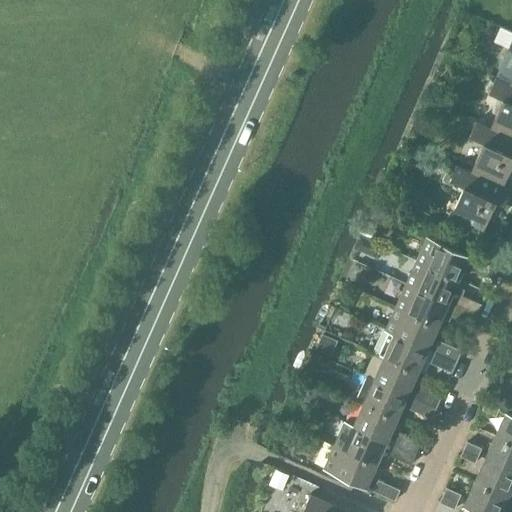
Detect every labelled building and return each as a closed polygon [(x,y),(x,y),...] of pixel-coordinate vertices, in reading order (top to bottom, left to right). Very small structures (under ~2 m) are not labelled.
[(511,84),(497,78),(490,94),(504,100),(491,129),(477,122),(511,138),(511,84)] [(511,138),(477,122),(470,137),(484,143),(472,172),(458,165),(504,186),(511,166),(511,138)] [(511,190),(511,189),(504,186),(458,165),(451,180),(465,187),(452,217),(483,231),(497,201),(506,205),(511,190)] [(395,179),(386,175),(379,189),(388,193),(395,179)] [(428,238),(418,261),(459,280),(463,272),(473,270),(495,280),(499,269),(478,259),(470,256),(428,238)] [(354,282),(361,265),(365,267),(368,260),(380,265),(386,249),(361,239),(345,279),(354,282)] [(462,296),(464,291),(456,287),(459,280),(418,261),(408,284),(478,316),(483,305),(462,296)] [(408,284),(398,308),(439,326),(442,318),(451,321),(453,317),(474,327),(478,316),(408,284)] [(387,331),(388,332),(428,349),(439,326),(398,308),(387,331)] [(435,352),(428,349),(388,332),(378,354),(385,357),(420,373),(425,375),(430,363),(435,352)] [(337,343),(322,337),(316,351),(331,357),(337,343)] [(458,362),(463,351),(441,341),(436,352),(458,362)] [(435,352),(430,363),(453,373),(458,362),(436,352),(435,352)] [(416,398),(438,408),(442,397),(422,388),(418,378),(420,373),(385,357),(375,380),(416,398)] [(438,408),(416,398),(375,380),(368,377),(358,400),(365,404),(398,418),(403,406),(411,409),(433,419),(438,408)] [(323,391),(312,386),(305,401),(317,405),(323,391)] [(497,417),(501,409),(486,403),(483,410),(497,417)] [(398,418),(365,404),(355,426),(388,441),(398,418)] [(511,414),(507,413),(497,436),(511,442),(511,414)] [(285,425),(295,429),(299,419),(289,416),(285,425)] [(347,422),(337,445),(378,464),(381,457),(388,460),(391,455),(390,455),(395,444),(347,422)] [(400,433),(395,444),(417,454),(422,443),(400,433)] [(511,442),(497,436),(487,459),(511,470),(511,442)] [(468,442),(465,449),(480,456),(483,449),(468,442)] [(417,454),(395,444),(390,455),(413,465),(417,454)] [(378,464),(337,445),(326,470),(367,488),(378,464)] [(480,456),(465,449),(462,457),(476,463),(480,456)] [(511,497),(511,470),(487,459),(476,482),(509,497),(511,497)] [(277,470),(270,485),(283,491),(290,476),(277,470)] [(396,501),(401,490),(379,480),(374,491),(396,501)] [(481,511),(502,511),(509,497),(476,482),(466,505),(481,511)] [(448,488),(444,495),(459,502),(462,495),(448,488)] [(352,511),(313,494),(305,509),(312,511),(352,511)] [(459,502),(444,495),(441,503),(456,509),(459,502)]
